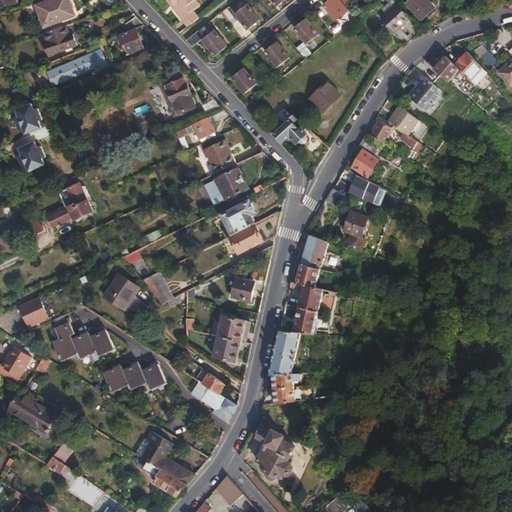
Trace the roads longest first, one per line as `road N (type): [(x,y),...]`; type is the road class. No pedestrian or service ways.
road 1 (residential): [(295,220),(251,399),(229,453),(183,511)]
road 2 (residential): [(511,13),(413,52),(295,220)]
road 3 (residential): [(295,220),(297,172),(210,78)]
road 4 (residential): [(210,78),(309,0)]
